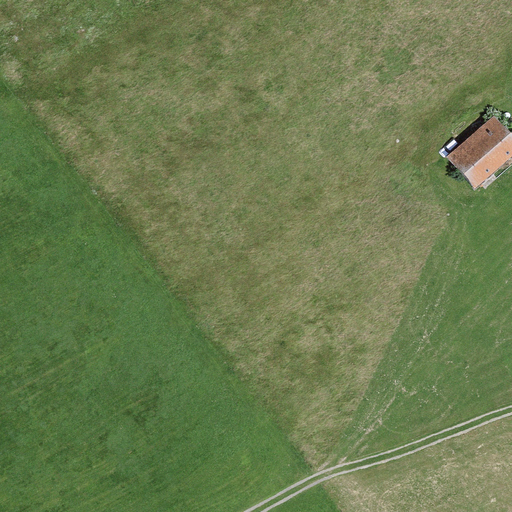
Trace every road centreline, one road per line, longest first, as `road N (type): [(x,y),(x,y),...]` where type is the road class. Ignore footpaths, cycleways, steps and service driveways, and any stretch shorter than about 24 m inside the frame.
road 1 (track): [(330,477),(385,412),(435,332),(457,261),(442,168),(483,110),(511,97)]
road 2 (track): [(330,477),(511,417)]
